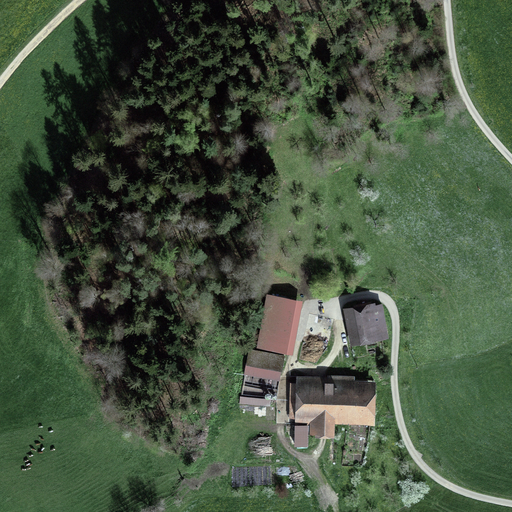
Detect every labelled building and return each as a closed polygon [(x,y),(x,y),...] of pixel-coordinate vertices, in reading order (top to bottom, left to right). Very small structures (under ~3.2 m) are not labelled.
[(292,300),(267,296),(258,345),(283,350),(292,300)] [(375,335),(370,308),(351,311),(351,309),(347,309),(352,339),(375,335)] [(279,369),(282,356),(248,350),(246,362),(279,369)] [(296,384),(295,416),(309,417),(308,434),(330,434),(331,417),(367,418),(368,386),(351,385),(351,376),(326,375),(325,385),(296,384)] [(294,445),(305,445),(305,428),(295,428),(294,445)]
